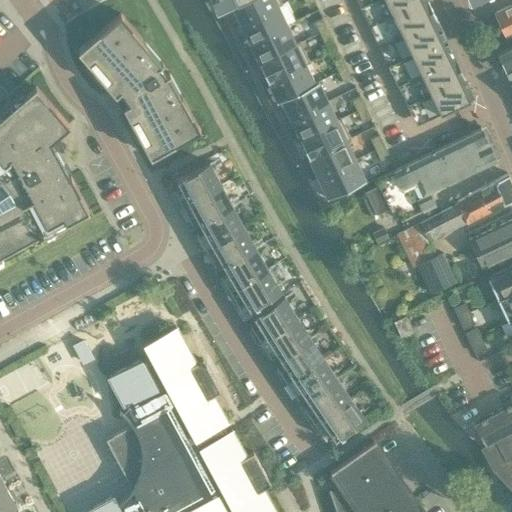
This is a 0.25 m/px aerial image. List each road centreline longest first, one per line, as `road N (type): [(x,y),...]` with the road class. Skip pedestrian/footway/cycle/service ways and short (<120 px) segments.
road 1 (residential): [(157,242),(195,271),(318,467)]
road 2 (residential): [(157,242),(135,187),(67,86),(41,20)]
road 3 (residential): [(0,331),(140,259),(157,242)]
road 4 (residential): [(511,152),(448,0)]
